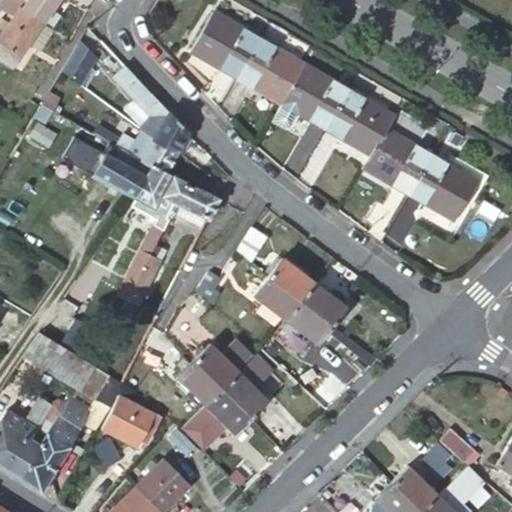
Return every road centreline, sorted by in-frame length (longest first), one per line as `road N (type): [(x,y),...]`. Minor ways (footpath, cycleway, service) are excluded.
road 1 (residential): [(131,0),(124,10),(130,43),(263,187),(450,320)]
road 2 (residential): [(450,320),(254,511)]
road 3 (secondary): [(354,0),(511,89)]
